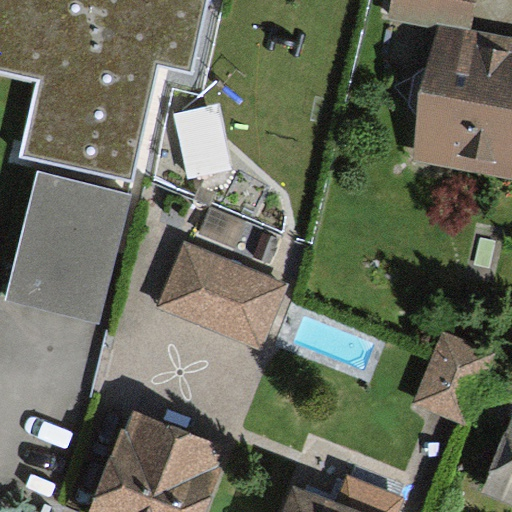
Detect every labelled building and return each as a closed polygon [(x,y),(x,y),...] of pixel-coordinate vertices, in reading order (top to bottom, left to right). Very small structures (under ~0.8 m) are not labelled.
[(0,0),(0,71),(44,81),(27,156),(127,179),(155,62),(187,70),(202,4),(184,0),(0,0)] [(414,158),(511,175),(511,49),(463,41),(470,0),(402,0),(400,16),(439,23),(414,158)] [(6,299),(91,320),(122,198),(36,177),(6,299)] [(256,344),(278,289),(183,250),(161,305),(256,344)] [(419,404),(458,419),(482,359),(443,344),(419,404)] [(188,511),(214,451),(131,417),(91,511),(188,511)] [(511,437),(492,495),(511,502),(511,437)] [(284,511),(349,511),(293,490),(284,511)]
